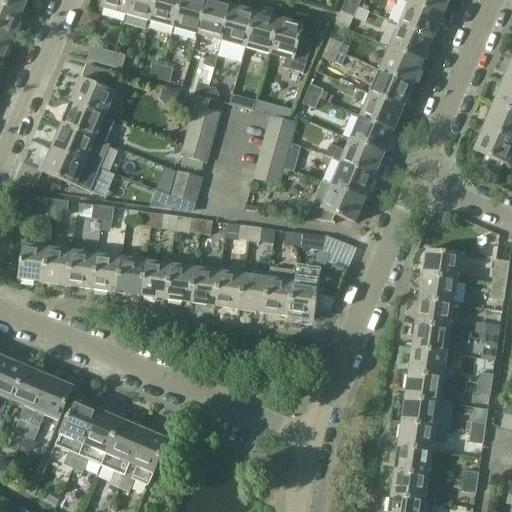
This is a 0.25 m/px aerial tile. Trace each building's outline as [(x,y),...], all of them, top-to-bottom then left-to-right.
[(0,0),(0,6),(22,16),(28,0),(0,0)] [(103,0),(101,10),(125,17),(129,0),(103,0)] [(155,0),(129,0),(125,17),(149,23),(155,0)] [(155,0),(149,23),(173,30),(181,0),(155,0)] [(181,0),(173,30),(197,36),(207,1),(204,0),(181,0)] [(346,0),(345,3),(358,8),(361,0),(346,0)] [(449,0),(409,0),(409,2),(443,16),(449,0)] [(231,7),(207,1),(197,36),(221,43),(231,7)] [(443,16),(409,2),(399,26),(433,40),(443,16)] [(358,8),(345,3),(341,13),(354,18),(358,8)] [(0,33),(12,39),(22,16),(0,6),(0,33)] [(221,43),(245,50),(254,14),(231,7),(221,43)] [(82,25),(94,30),(99,17),(87,13),(82,25)] [(278,20),(254,14),(245,50),(268,56),(278,20)] [(304,28),(278,20),(268,56),(284,60),(282,70),(302,75),(311,42),(301,39),(304,28)] [(433,40),(399,26),(389,49),(423,63),(433,40)] [(0,60),(2,61),(12,39),(0,33),(0,60)] [(325,49),(339,55),(343,45),(329,39),(325,49)] [(111,69),(111,68),(115,56),(90,49),(87,62),(111,69)] [(339,55),(325,49),(321,59),(335,65),(339,55)] [(423,63),(389,49),(379,73),(413,87),(423,63)] [(111,68),(122,71),(125,57),(115,54),(115,56),(111,68)] [(511,61),(503,83),(511,86),(511,61)] [(149,78),(159,81),(163,67),(153,64),(149,78)] [(159,81),(169,84),(173,70),(163,67),(159,81)] [(413,87),(379,73),(369,96),(403,110),(413,87)] [(105,118),(114,95),(82,81),(72,105),(105,118)] [(511,86),(503,83),(493,106),(511,113),(511,86)] [(310,85),(306,96),(319,102),(323,91),(310,85)] [(229,106),(253,113),(256,102),(232,96),(229,106)] [(306,96),(302,105),(315,110),(319,102),(306,96)] [(403,110),(369,96),(360,119),(394,133),(403,110)] [(194,110),(219,117),(222,105),(198,98),(194,110)] [(114,122),(105,118),(72,105),(62,127),(95,141),(105,145),(114,122)] [(484,128),(511,139),(511,113),(493,106),(484,128)] [(219,117),(194,110),(191,122),(215,129),(219,117)] [(295,125),(294,125),(270,119),(267,130),(292,137),(295,125)] [(394,133),(360,119),(350,141),(384,155),(394,133)] [(215,129),(191,122),(188,134),(212,140),(215,129)] [(62,127),(53,150),(86,163),(95,141),(62,127)] [(500,174),(504,164),(508,166),(511,156),(511,139),(484,128),(474,152),(486,157),(482,166),(500,174)] [(289,149),(292,137),(267,130),(264,142),(289,149)] [(185,145),(209,152),(212,140),(188,134),(185,145)] [(324,157),(341,164),(340,164),(374,178),(384,155),(350,141),(346,152),(329,145),(324,157)] [(291,149),(289,149),(264,142),(260,156),(256,168),(281,175),(285,162),(287,163),(291,149)] [(182,157),(206,164),(209,152),(185,145),(182,157)] [(76,187),(86,163),(53,150),(43,174),(76,187)] [(374,178),(340,164),(331,186),(365,201),(374,178)] [(278,187),(281,175),(256,168),(253,181),(278,187)] [(177,172),(174,185),(199,191),(202,179),(177,172)] [(365,201),(331,186),(331,187),(322,183),(306,221),(332,224),(335,217),(355,225),(365,201)] [(171,197),(195,204),(199,191),(174,185),(171,197)] [(52,215),(54,200),(29,197),(27,212),(52,215)] [(54,200),(52,215),(67,217),(69,202),(54,200)] [(101,221),(103,208),(93,206),(91,220),(101,221)] [(103,208),(101,221),(112,223),(114,209),(103,208)] [(136,223),(138,212),(127,211),(125,221),(136,223)] [(150,229),(152,214),(142,213),(140,228),(150,229)] [(152,214),(150,229),(162,230),(164,216),(152,214)] [(199,235),(201,222),(192,220),(190,234),(199,235)] [(201,222),(199,235),(210,237),(212,223),(201,222)] [(248,242),(250,228),(240,226),(238,241),(248,242)] [(250,228),(248,242),(260,244),(261,229),(250,228)] [(286,233),(285,247),(290,248),(298,249),(300,235),(286,233)] [(300,235),(298,249),(324,253),(326,239),(300,235)] [(19,280),(42,284),(47,250),(24,247),(19,280)] [(67,287),(72,253),(47,250),(42,284),(67,287)] [(423,276),(458,281),(462,257),(427,252),(423,276)] [(92,291),(96,257),(72,253),(67,287),(92,291)] [(117,294),(121,260),(96,257),(92,291),(117,294)] [(141,297),(145,264),(121,260),(117,294),(141,297)] [(491,286),(506,288),(509,262),(495,261),(491,286)] [(165,301),(170,267),(145,264),(141,297),(165,301)] [(189,304),(194,270),(170,267),(165,301),(189,304)] [(268,281),(264,314),(288,318),(293,284),(294,284),(295,272),(270,269),(269,281),(268,281)] [(214,307),(219,274),(194,270),(189,304),(214,307)] [(238,311),(243,277),(219,274),(214,307),(238,311)] [(458,281),(423,276),(420,301),(455,306),(458,281)] [(264,314),(268,281),(243,277),(238,311),(264,314)] [(318,288),(294,284),(293,284),(288,318),(314,321),(318,288)] [(506,288),(491,286),(490,301),(504,303),(506,288)] [(455,306),(420,301),(416,325),(451,330),(455,306)] [(484,335),(499,337),(500,326),(485,324),(484,335)] [(451,330),(416,325),(413,350),(447,355),(451,330)] [(499,337),(484,335),(483,346),(498,348),(499,337)] [(447,355),(413,350),(409,374),(444,379),(447,355)] [(0,397),(12,403),(26,368),(4,359),(0,368),(0,397)] [(12,403),(25,408),(15,434),(24,438),(30,424),(30,425),(36,413),(35,412),(49,378),(26,368),(12,403)] [(477,384),(492,386),(493,375),(479,373),(477,384)] [(444,379),(409,374),(406,399),(440,404),(444,379)] [(73,388),(49,378),(35,412),(36,413),(59,422),(73,388)] [(492,386),(477,384),(475,395),(490,397),(492,386)] [(440,404),(406,399),(402,423),(437,429),(440,404)] [(63,466),(72,470),(98,411),(74,401),(55,448),(68,454),(63,466)] [(511,430),(511,403),(509,403),(502,428),(511,430)] [(487,421),(489,408),(475,406),(473,419),(487,421)] [(120,421),(98,411),(72,470),(83,474),(88,462),(101,467),(120,421)] [(110,486),(118,489),(144,430),(120,421),(101,467),(115,473),(110,486)] [(470,434),(484,436),(486,424),(471,422),(470,434)] [(437,429),(402,423),(398,448),(433,453),(437,429)] [(40,429),(30,425),(30,424),(24,438),(34,442),(40,429)] [(148,487),(152,476),(167,440),(144,430),(118,489),(129,494),(134,482),(148,487)] [(484,436),(470,434),(468,444),(483,446),(484,436)] [(395,472),(430,478),(433,453),(398,448),(395,472)] [(430,478),(395,472),(391,498),(426,503),(430,478)] [(463,483),(478,485),(479,474),(464,472),(463,483)] [(478,485),(463,483),(462,493),(476,495),(478,485)] [(424,511),(426,503),(391,498),(389,511),(424,511)]
